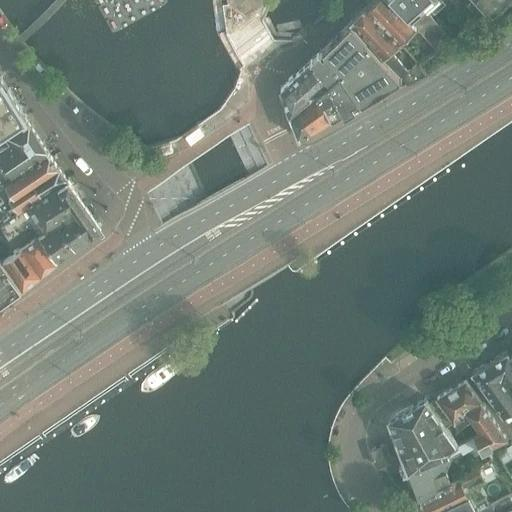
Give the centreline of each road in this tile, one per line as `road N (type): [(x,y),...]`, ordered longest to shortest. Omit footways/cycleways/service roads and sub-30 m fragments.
road 1 (secondary): [(0,408),(511,78)]
road 2 (residential): [(0,42),(133,206),(142,257)]
road 3 (secondary): [(511,40),(294,172)]
road 4 (secondary): [(294,172),(142,257)]
road 5 (secondary): [(142,257),(0,355)]
road 6 (residential): [(380,393),(511,307)]
road 7 (residential): [(380,393),(351,430),(355,465),(380,511)]
